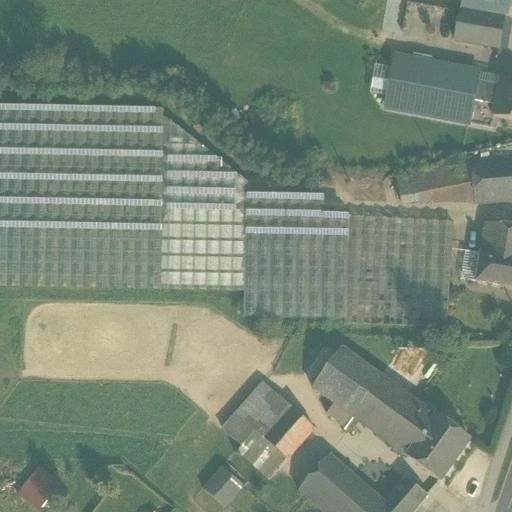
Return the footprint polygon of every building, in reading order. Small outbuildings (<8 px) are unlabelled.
[(460,14),(455,43),(498,51),(503,21),(460,14)] [(477,76),(396,60),(387,109),(467,125),(472,102),(476,83),(477,76)] [(499,88),(476,83),(472,102),(495,107),(493,119),(511,123),(511,82),(501,80),(499,88)] [(163,111),(0,108),(0,289),(244,294),(243,319),(344,321),(349,218),(323,217),(323,199),(247,197),(247,186),(163,119),(163,111)] [(511,161),(472,164),(474,199),(474,206),(511,203),(511,161)] [(472,164),(413,177),(418,200),(419,206),(474,199),(472,164)] [(413,177),(397,180),(402,203),(418,200),(413,177)] [(452,224),(349,218),(344,321),(344,327),(447,329),(452,224)] [(511,229),(484,226),(480,254),(511,258),(511,229)] [(511,258),(480,254),(476,285),(511,289),(511,258)] [(437,419),(341,348),(310,391),(332,408),(351,421),(406,462),(437,419)] [(291,410),(263,385),(222,431),(229,437),(248,415),(269,434),(291,410)] [(351,421),(332,408),(326,416),(345,429),(351,421)] [(269,434),(248,415),(229,437),(235,442),(269,473),(273,476),(314,430),(291,410),(269,434)] [(469,442),(437,419),(406,462),(437,485),(469,442)] [(264,479),(269,473),(235,442),(229,448),(264,479)] [(392,511),(384,505),(328,458),(297,494),(318,511),(392,511)] [(58,485),(38,467),(16,494),(37,511),(58,485)] [(223,472),(204,491),(222,508),(241,489),(223,472)] [(405,483),(384,505),(392,511),(413,511),(425,499),(405,483)]
